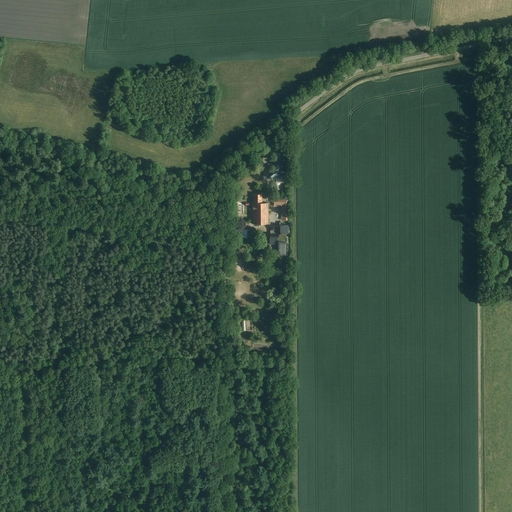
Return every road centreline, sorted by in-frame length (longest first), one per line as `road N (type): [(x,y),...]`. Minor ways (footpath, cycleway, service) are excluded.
road 1 (unclassified): [(224,173),(363,67),(511,38)]
road 2 (track): [(224,511),(223,250)]
